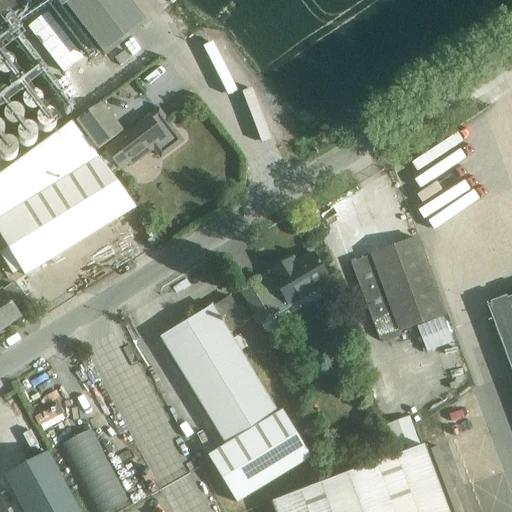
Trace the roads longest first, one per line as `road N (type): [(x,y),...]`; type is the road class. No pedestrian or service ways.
road 1 (unclassified): [(0,364),(511,55)]
road 2 (unknown): [(511,137),(469,296),(511,440)]
